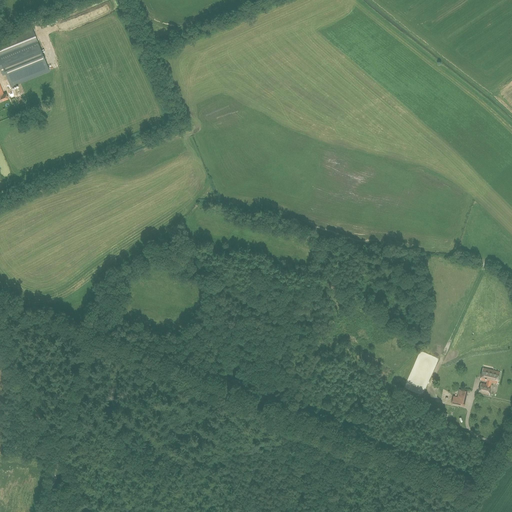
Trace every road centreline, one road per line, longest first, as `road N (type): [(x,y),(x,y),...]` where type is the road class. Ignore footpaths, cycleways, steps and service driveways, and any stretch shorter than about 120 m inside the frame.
road 1 (track): [(0,297),(474,493),(511,439)]
road 2 (track): [(58,468),(0,336)]
